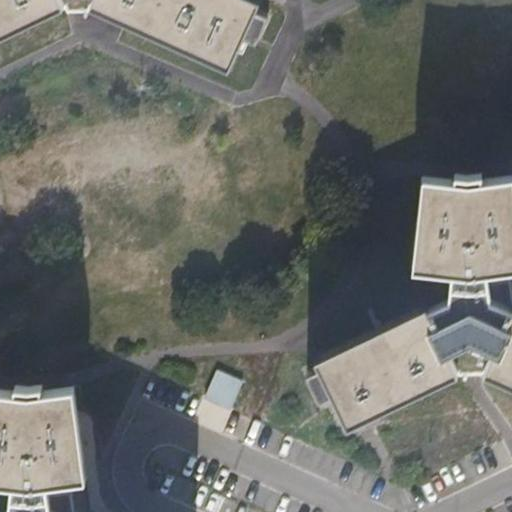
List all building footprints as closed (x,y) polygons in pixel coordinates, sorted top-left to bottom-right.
[(0,0),(0,31),(59,1),(58,0),(94,0),(94,1),(228,69),(244,38),(256,44),(269,18),(257,12),(260,5),(251,0),(0,0)] [(286,255),(312,250),(289,138),(224,151),(245,252),(283,244),(286,255)] [(454,177),(426,174),(412,264),(458,269),(454,295),(432,305),(429,298),(318,352),(321,358),(309,365),(322,391),(334,384),(349,415),(461,362),(452,345),(470,336),(491,345),(481,367),(511,381),(511,301),(508,309),(486,297),(483,269),(511,267),(511,175),(485,177),(485,171),(469,173),(456,170),(454,177)] [(54,333),(157,310),(150,280),(47,304),(54,333)] [(26,314),(41,305),(32,289),(17,298),(26,314)] [(14,391),(0,389),(0,481),(16,484),(13,508),(2,511),(52,511),(49,511),(45,481),(88,477),(73,386),(45,391),(44,384),(29,387),(14,384),(14,391)] [(444,426),(452,440),(460,436),(466,446),(485,436),(466,402),(429,422),(435,431),(444,426)]
